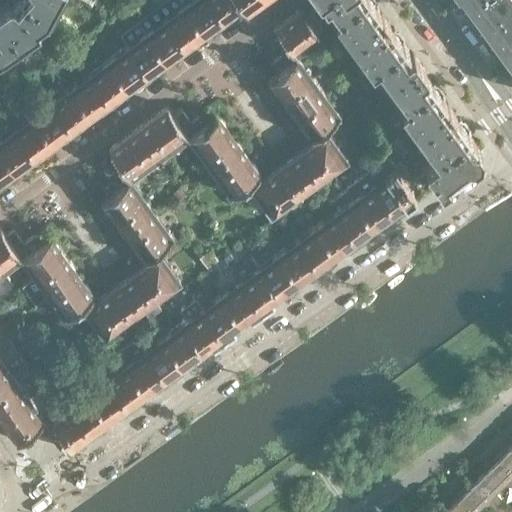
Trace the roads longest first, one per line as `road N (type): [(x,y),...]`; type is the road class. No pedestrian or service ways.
road 1 (residential): [(29,511),(511,164)]
road 2 (residential): [(286,0),(0,211)]
road 3 (tertiary): [(511,119),(426,0)]
